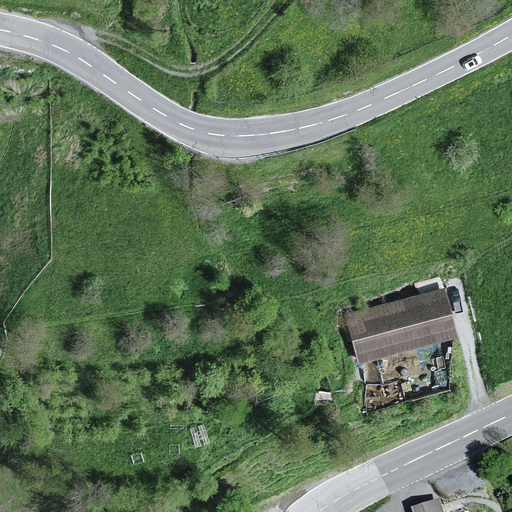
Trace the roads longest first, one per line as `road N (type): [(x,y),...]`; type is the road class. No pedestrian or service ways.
road 1 (tertiary): [(511,35),(345,114),(233,135),(177,121),(71,52),(0,29)]
road 2 (track): [(64,49),(85,32),(192,70),(245,38),(279,0)]
road 3 (tertiary): [(318,511),(511,412)]
